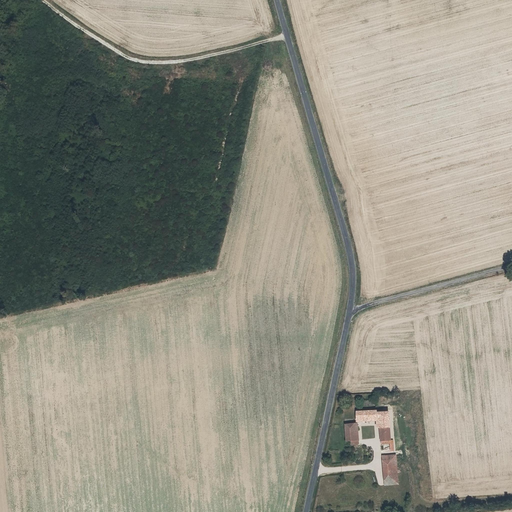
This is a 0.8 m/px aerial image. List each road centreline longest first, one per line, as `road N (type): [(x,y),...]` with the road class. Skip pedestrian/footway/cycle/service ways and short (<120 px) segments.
road 1 (tertiary): [(306,511),(353,276),(276,0)]
road 2 (track): [(286,36),(147,62),(118,52),(41,0)]
road 3 (track): [(511,265),(349,309)]
